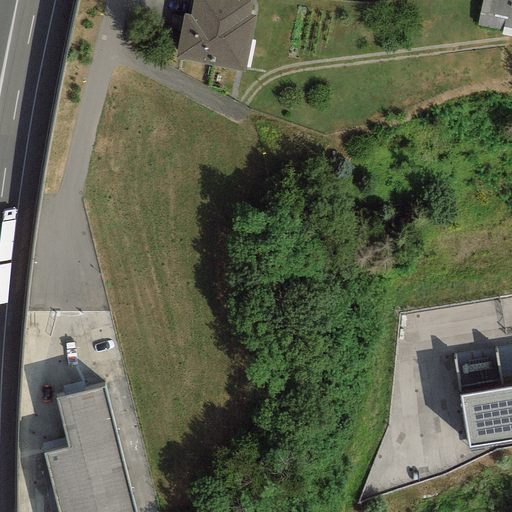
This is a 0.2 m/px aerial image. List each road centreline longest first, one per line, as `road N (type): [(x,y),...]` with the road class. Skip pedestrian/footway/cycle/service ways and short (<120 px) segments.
road 1 (residential): [(116,0),(54,301)]
road 2 (motorway): [(0,202),(39,0)]
